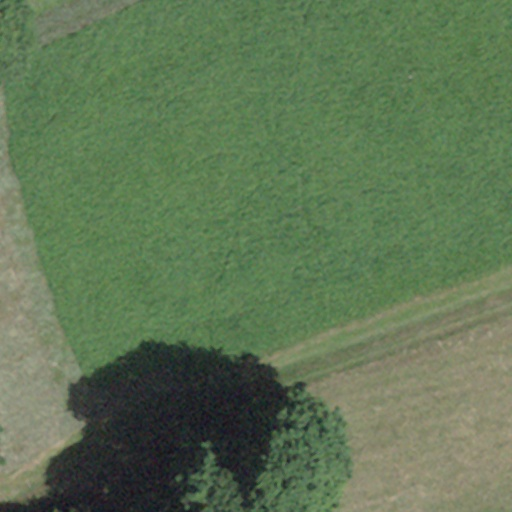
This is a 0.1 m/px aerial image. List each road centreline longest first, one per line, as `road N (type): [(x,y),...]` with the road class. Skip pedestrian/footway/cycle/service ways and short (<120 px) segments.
road 1 (track): [(511,301),(106,452),(0,507)]
road 2 (track): [(0,52),(109,0)]
